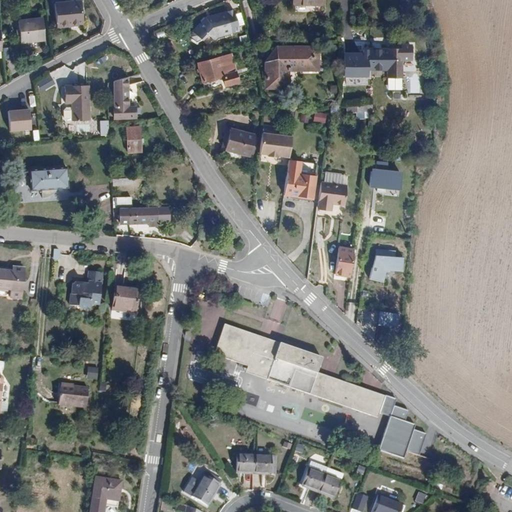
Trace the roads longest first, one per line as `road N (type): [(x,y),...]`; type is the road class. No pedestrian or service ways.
road 1 (tertiary): [(511,465),(448,425),(276,263)]
road 2 (tertiary): [(276,263),(204,169),(126,30)]
road 3 (residential): [(185,256),(147,511)]
road 4 (residential): [(0,231),(185,256)]
road 5 (residential): [(126,30),(0,94)]
